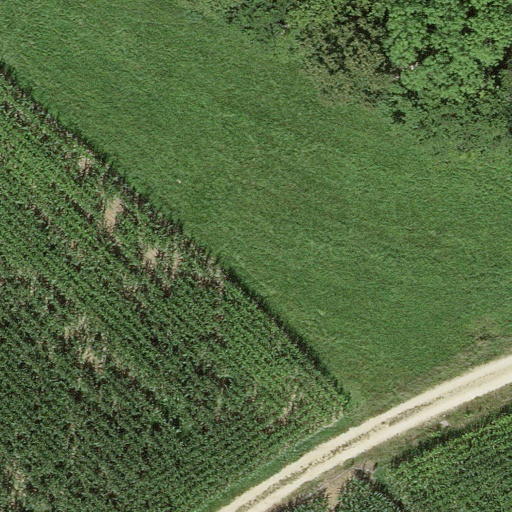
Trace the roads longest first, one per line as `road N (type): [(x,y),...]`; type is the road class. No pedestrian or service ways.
road 1 (track): [(511,106),(417,87),(204,0)]
road 2 (track): [(511,378),(312,465),(239,511)]
